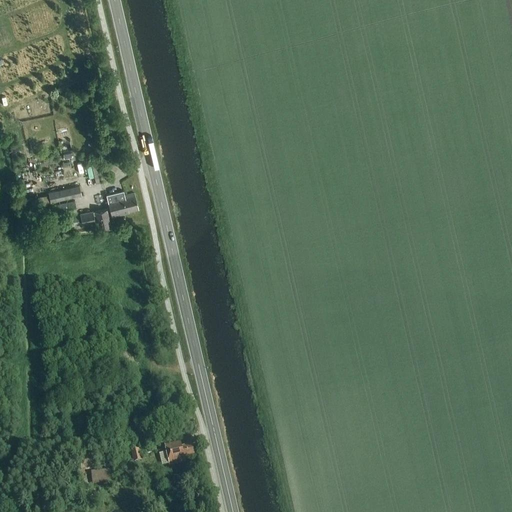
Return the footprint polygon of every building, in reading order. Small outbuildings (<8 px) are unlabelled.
[(96,184),(103,183),(100,169),(103,169),(101,163),(91,165),(96,184)] [(79,186),(48,193),(50,203),(81,196),(79,186)] [(105,197),(110,218),(138,211),(134,194),(124,196),(123,193),(105,197)] [(53,220),(77,214),(74,201),(50,206),(53,220)] [(98,229),(110,227),(107,210),(95,212),(98,229)] [(82,225),(95,222),(93,212),(80,214),(82,225)] [(67,228),(79,226),(77,215),(65,218),(67,228)] [(37,237),(46,235),(44,227),(36,229),(37,237)] [(182,448),(180,443),(165,446),(166,454),(159,456),(162,468),(169,466),(169,467),(185,463),(185,461),(195,459),(192,446),(182,448)] [(93,483),(111,481),(110,471),(92,473),(93,483)]
